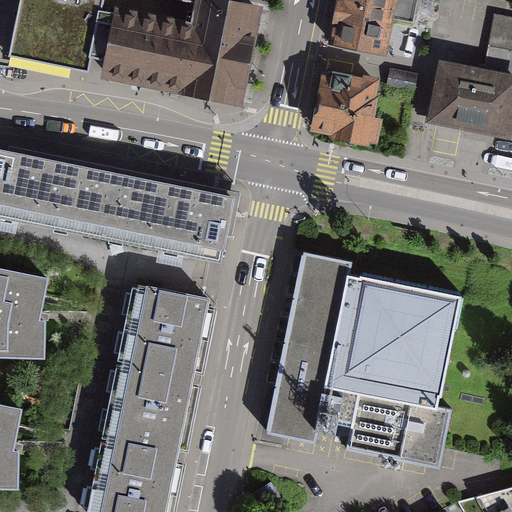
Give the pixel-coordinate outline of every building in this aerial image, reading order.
[(20,0),(9,60),(97,77),(242,106),(261,11),(214,1),(213,0),(20,0)] [(397,0),(340,0),(330,48),(385,59),(397,0)] [(489,72),(437,62),(425,123),(509,141),(511,125),(511,21),(500,19),(489,72)] [(377,83),(325,72),(313,132),(376,145),(381,119),(370,117),(377,83)] [(0,219),(222,266),(236,200),(0,151),(0,219)] [(349,276),(351,264),(320,258),(304,255),(268,434),(316,443),(327,388),(349,276)] [(55,282),(0,273),(0,357),(44,359),(55,282)] [(461,298),(349,276),(327,388),(356,394),(439,410),(461,298)] [(171,511),(214,303),(138,287),(92,511),(171,511)] [(439,410),(356,394),(345,449),(442,468),(446,446),(448,437),(453,413),(439,410)] [(25,415),(0,410),(0,489),(19,490),(25,415)] [(272,481),(256,491),(266,506),(282,495),(272,481)] [(511,511),(511,490),(483,498),(490,511),(511,511)]
